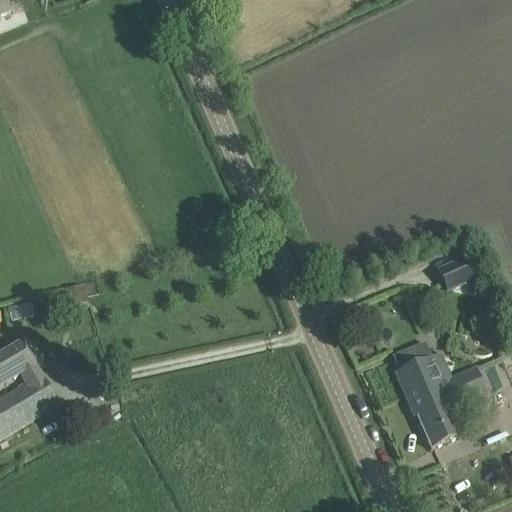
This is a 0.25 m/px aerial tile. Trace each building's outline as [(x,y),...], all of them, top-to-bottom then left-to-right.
[(0,0),(0,19),(10,15),(3,0),(0,0)] [(447,296),(470,286),(469,290),(485,293),(476,270),(469,273),(464,260),(437,272),(447,296)] [(0,443),(42,419),(59,408),(22,345),(0,357),(0,390),(21,378),(26,387),(0,402),(0,443)] [(404,399),(449,379),(440,357),(430,361),(425,346),(392,359),(399,375),(395,377),(404,399)] [(431,453),(449,445),(461,440),(450,414),(487,398),(475,371),(450,381),(449,379),(404,399),(414,421),(416,420),(431,453)]
